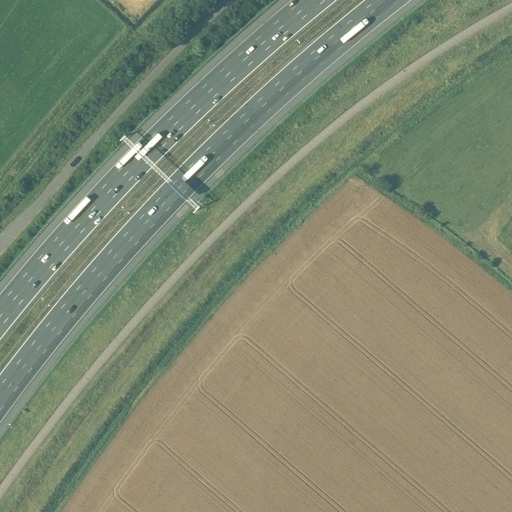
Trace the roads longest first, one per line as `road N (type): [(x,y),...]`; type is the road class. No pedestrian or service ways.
road 1 (motorway): [(0,400),(78,296),(196,168),(388,0)]
road 2 (motorway): [(314,0),(147,148),(0,316)]
road 3 (unclassified): [(226,0),(0,247)]
